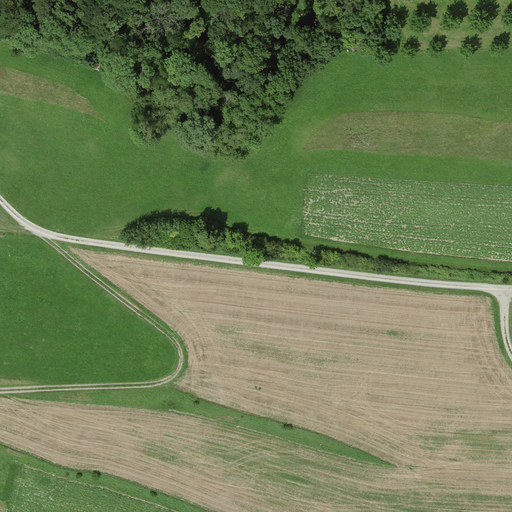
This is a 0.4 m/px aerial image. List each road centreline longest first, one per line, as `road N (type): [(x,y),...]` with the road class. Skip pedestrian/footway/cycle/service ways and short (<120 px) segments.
road 1 (track): [(0,199),(27,225),(61,238),(511,289)]
road 2 (track): [(0,391),(146,386),(172,378),(182,360),(175,341),(27,225)]
